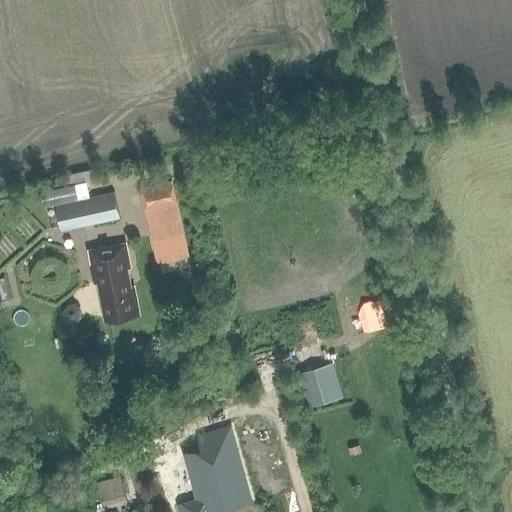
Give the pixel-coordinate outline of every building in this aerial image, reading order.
[(60,231),(119,218),(113,191),(90,196),(86,179),(40,189),(44,206),(54,204),(60,231)] [(177,200),(172,180),(140,187),(145,207),(177,200)] [(94,283),(97,283),(103,321),(142,315),(137,285),(127,287),(124,266),(130,265),(126,243),(88,249),(94,283)] [(184,454),(196,499),(177,505),(179,511),(219,511),(219,509),(250,500),(229,428),(198,436),(202,449),(184,454)] [(150,464),(154,476),(165,473),(161,461),(150,464)] [(120,475),(96,482),(101,500),(125,493),(120,475)]
